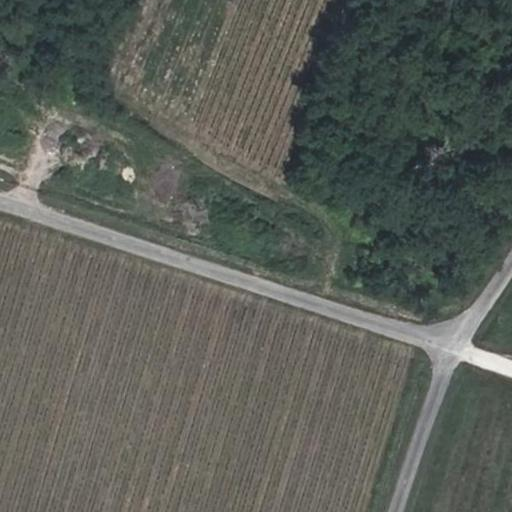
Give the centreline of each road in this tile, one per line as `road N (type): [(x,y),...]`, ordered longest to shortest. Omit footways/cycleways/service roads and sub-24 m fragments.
road 1 (unclassified): [(0,199),(463,345)]
road 2 (unclassified): [(403,511),(463,345)]
